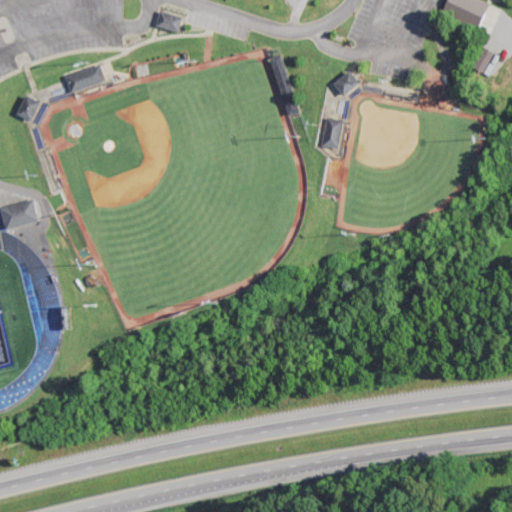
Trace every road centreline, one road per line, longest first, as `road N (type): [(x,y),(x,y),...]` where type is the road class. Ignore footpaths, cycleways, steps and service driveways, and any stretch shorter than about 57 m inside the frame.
road 1 (motorway): [(511,394),(188,445),(0,490)]
road 2 (motorway): [(86,511),(511,438)]
